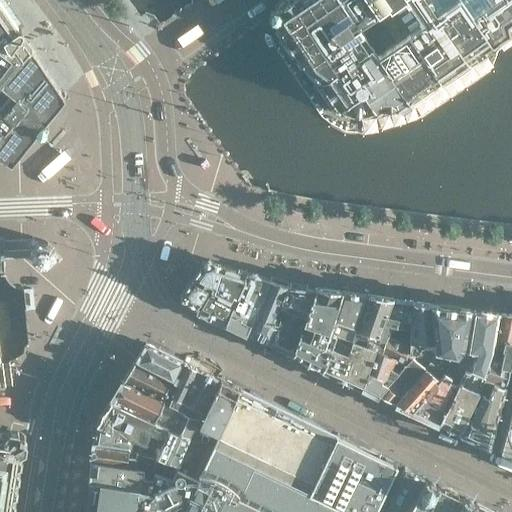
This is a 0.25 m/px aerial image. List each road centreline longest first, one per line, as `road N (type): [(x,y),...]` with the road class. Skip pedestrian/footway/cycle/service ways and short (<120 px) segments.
road 1 (tertiary): [(511,270),(293,241),(206,206),(167,172),(150,70)]
road 2 (residential): [(0,208),(63,205),(106,233),(111,287),(56,404),(39,511)]
